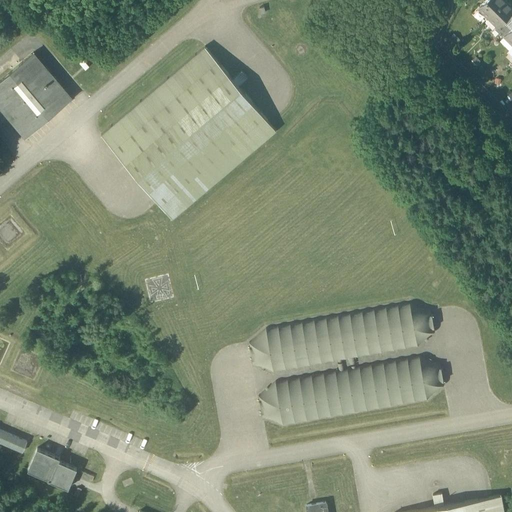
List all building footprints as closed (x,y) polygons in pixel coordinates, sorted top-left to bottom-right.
[(486,0),(479,7),(489,16),(504,0),(486,0)] [(511,10),(511,7),(504,0),(489,16),(498,25),(503,20),(511,10)] [(498,25),(495,28),(499,32),(507,24),(503,20),(498,25)] [(507,24),(499,32),(503,37),(505,35),(511,28),(507,24)] [(104,139),(174,220),(279,129),(208,48),(104,139)] [(37,56),(0,87),(0,109),(28,142),(76,101),(37,56)] [(247,342),(252,364),(274,371),(419,346),(436,332),(431,310),(411,301),(266,328),(247,342)] [(258,395),(262,417),(284,425),(427,401),(445,386),(441,363),(419,355),(275,381),(258,395)] [(0,442),(22,452),(27,440),(0,428),(0,442)] [(37,447),(27,469),(48,477),(47,479),(68,487),(77,467),(58,460),(60,457),(37,447)] [(505,511),(502,493),(444,503),(442,492),(433,494),(435,505),(398,511),(505,511)] [(332,511),(330,499),(307,503),(308,511),(332,511)]
